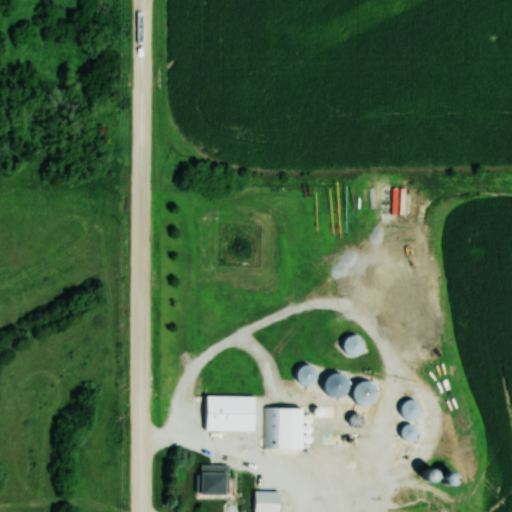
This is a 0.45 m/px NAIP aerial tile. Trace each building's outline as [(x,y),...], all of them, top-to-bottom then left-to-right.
[(293,373),(305,387),(316,377),(304,363),(293,373)] [(328,398),(344,393),(337,372),(321,377),(328,398)] [(365,379),(348,388),(357,405),(375,396),(365,379)] [(253,395),(202,395),(202,430),(253,430),(253,395)] [(399,401),(400,417),(417,416),(415,400),(399,401)] [(290,448),(290,407),(264,407),(264,448),(290,448)] [(397,427),(402,440),(414,435),(409,423),(397,427)] [(228,464),(197,464),(197,494),(228,494),(228,464)] [(438,481),(449,484),(452,472),(440,469),(438,481)] [(276,511),(277,490),(252,490),(251,511),(276,511)]
